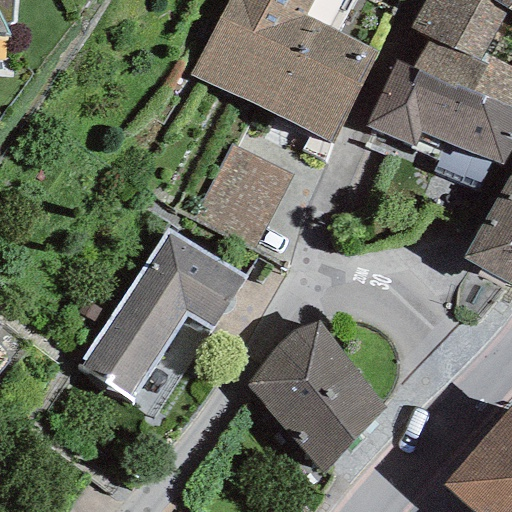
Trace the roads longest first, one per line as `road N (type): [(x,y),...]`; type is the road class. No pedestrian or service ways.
road 1 (residential): [(134,511),(312,278),(393,299),(471,398)]
road 2 (unclassified): [(471,398),(364,511)]
